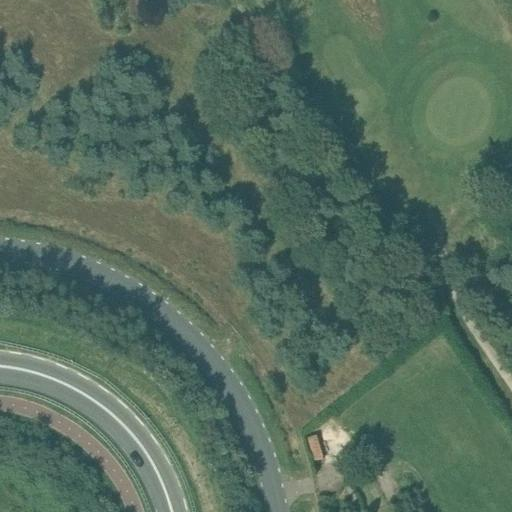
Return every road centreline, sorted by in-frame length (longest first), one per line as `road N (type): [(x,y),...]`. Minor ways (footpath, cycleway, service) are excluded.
road 1 (unclassified): [(277,511),(266,450),(200,346),(156,305),(100,273),(0,249)]
road 2 (tertiary): [(170,511),(138,441),(107,411),(55,379),(0,366)]
